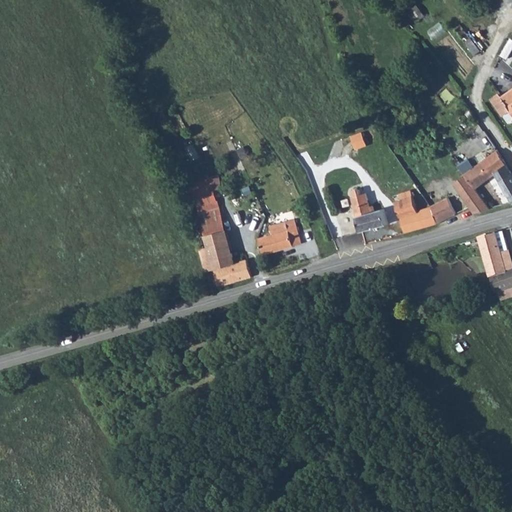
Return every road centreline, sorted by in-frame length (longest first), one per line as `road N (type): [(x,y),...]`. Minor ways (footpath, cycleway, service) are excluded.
road 1 (tertiary): [(0,361),(511,215)]
road 2 (residential): [(511,161),(477,105),(511,13)]
